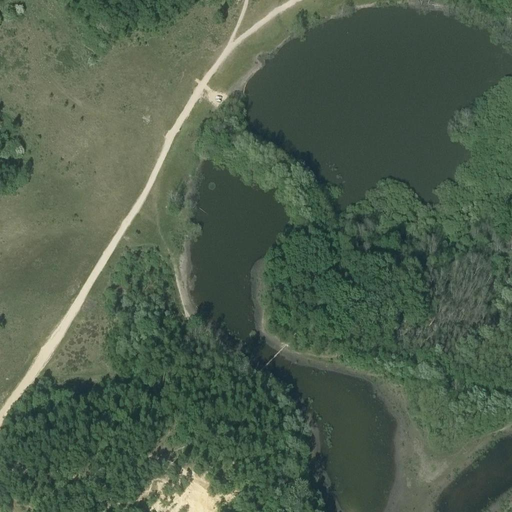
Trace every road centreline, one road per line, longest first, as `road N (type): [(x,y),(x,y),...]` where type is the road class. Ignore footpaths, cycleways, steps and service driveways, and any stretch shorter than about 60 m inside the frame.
road 1 (track): [(0,417),(141,198)]
road 2 (track): [(141,198),(223,55),(293,0)]
